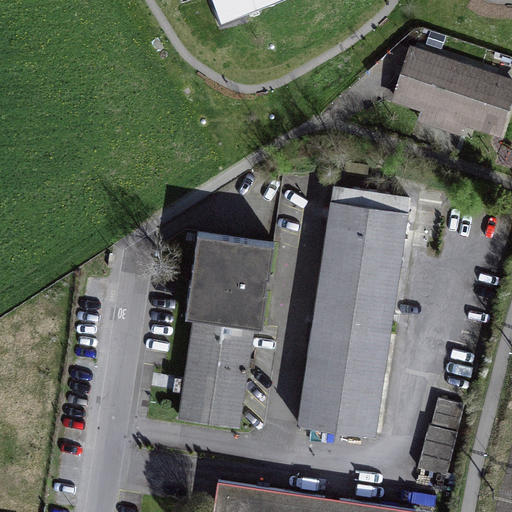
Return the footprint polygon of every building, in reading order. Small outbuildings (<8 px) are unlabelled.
[(511,94),(511,82),(411,49),(395,97),(500,132),(511,94)] [(375,429),(410,197),(331,185),(297,418),(375,429)] [(316,264),(324,215),(304,212),(306,200),(283,196),(277,237),(301,241),(298,261),(316,264)] [(263,323),(276,239),(200,227),(186,313),(197,315),(182,415),(239,424),(255,322),(263,323)] [(418,511),(419,506),(215,474),(209,511),(418,511)]
